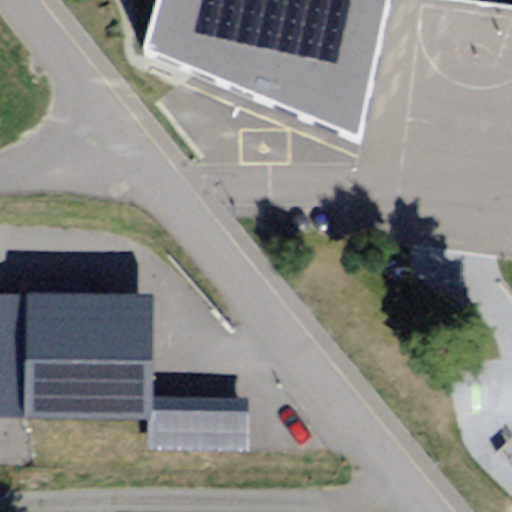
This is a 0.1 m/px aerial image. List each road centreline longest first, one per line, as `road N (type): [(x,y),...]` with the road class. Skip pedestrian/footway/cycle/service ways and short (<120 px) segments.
road 1 (unclassified): [(128,150),(422,511)]
road 2 (unclassified): [(5,0),(128,150)]
road 3 (residential): [(0,182),(53,177),(128,150)]
